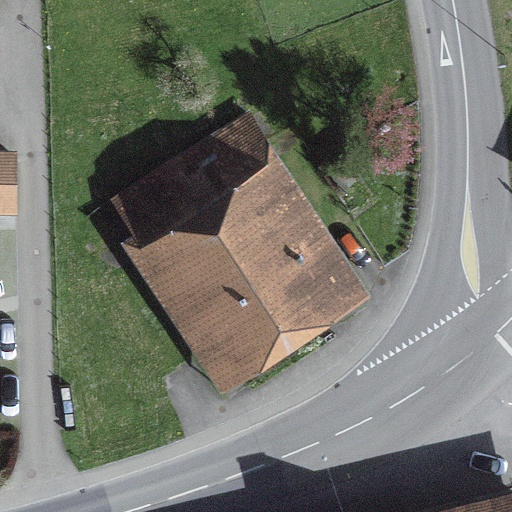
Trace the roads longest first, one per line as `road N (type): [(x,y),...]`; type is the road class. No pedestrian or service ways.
road 1 (tertiary): [(122,511),(302,447),(399,399),(497,334)]
road 2 (tertiary): [(451,0),(472,136),(470,280),(497,334)]
